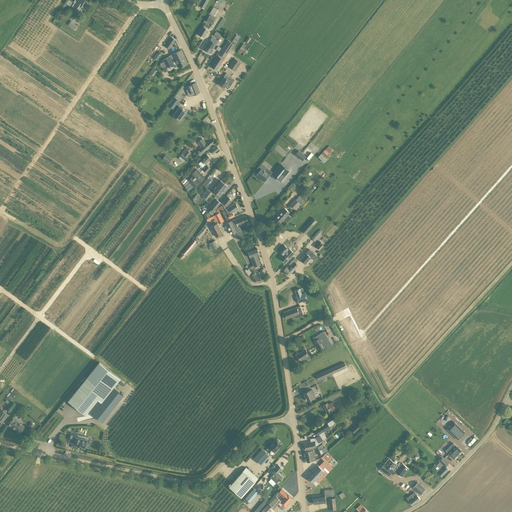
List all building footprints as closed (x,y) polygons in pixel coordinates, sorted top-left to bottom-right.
[(74,3),(72,6),(77,9),(79,6),(81,7),(85,1),(82,0),(74,0),(74,2),(74,3)] [(204,9),(208,0),(201,0),(199,6),(204,9)] [(218,9),(213,7),(209,13),(214,16),(218,9)] [(211,25),(215,18),(210,15),(206,21),(208,22),(211,25)] [(222,17),(217,28),(220,30),(226,18),(222,17)] [(75,30),(79,25),(71,21),(68,25),(75,30)] [(204,27),(203,26),(198,34),(203,38),(208,29),(210,26),(206,23),(204,27)] [(222,35),(216,31),(213,35),(219,39),(222,35)] [(232,41),(235,44),(240,37),(236,34),(232,41)] [(212,37),(204,49),(208,52),(210,53),(218,41),(212,37)] [(228,40),(217,55),(218,56),(211,66),(216,70),(223,60),(234,44),(228,40)] [(240,54),(242,51),(245,53),(246,51),(243,48),(245,45),(243,43),(237,52),(240,54)] [(167,67),(173,64),(171,62),(184,56),(181,50),(172,54),(163,59),(164,61),(167,67)] [(171,62),(173,64),(174,67),(177,66),(178,68),(188,64),(184,56),(171,62)] [(235,71),(240,63),(234,58),(228,67),(235,71)] [(151,77),(152,76),(153,76),(157,71),(153,67),(148,73),(149,74),(148,75),(151,77)] [(234,80),(231,77),(231,76),(226,73),(224,76),(219,84),(224,87),(226,85),(229,87),(234,80)] [(193,95),(199,92),(195,82),(189,85),(186,86),(187,89),(190,88),(193,95)] [(172,107),(178,100),(174,97),(169,105),(172,107)] [(173,115),(180,121),(187,112),(179,106),(173,115)] [(200,147),(195,151),(200,156),(201,155),(216,142),(212,137),(208,140),(205,142),(202,138),(197,142),(200,147)] [(214,155),(220,149),(217,145),(210,151),(214,155)] [(325,157),(333,149),(330,146),(319,156),(325,162),(328,160),(325,157)] [(184,160),(190,153),(187,150),(184,154),(182,152),(179,156),(184,160)] [(302,161),(306,156),(298,150),(295,155),(302,161)] [(171,158),(165,154),(162,158),(168,162),(171,158)] [(208,161),(211,158),(207,154),(201,160),(199,162),(200,164),(198,166),(206,173),(210,168),(207,165),(206,166),(205,165),(205,164),(208,161)] [(261,179),(264,181),(272,171),(262,163),(259,167),(261,169),(256,175),(260,177),(262,178),(261,179)] [(280,181),(289,170),(280,163),(271,174),(280,181)] [(191,175),(192,175),(187,180),(185,178),(181,181),(188,192),(194,187),(194,188),(205,177),(197,169),(191,175)] [(211,192),(215,195),(224,183),(220,180),(212,190),(211,192),(207,188),(201,196),(205,200),(211,192)] [(219,195),(220,196),(228,186),(224,183),(215,195),(218,197),(219,195)] [(303,201),(304,200),(304,201),(307,198),(301,193),(296,199),(295,198),(290,204),(295,209),(299,205),(301,206),(304,202),(303,201)] [(224,209),(227,205),(232,200),(227,196),(223,201),(222,200),(220,203),(221,203),(223,206),(224,209)] [(211,209),(209,212),(212,215),(214,212),(213,211),(220,202),(217,199),(212,205),(211,205),(209,208),(211,209)] [(234,216),(232,212),(233,212),(238,208),(235,203),(229,207),(225,210),(228,214),(228,215),(230,218),(234,216)] [(281,218),(284,215),(286,217),(285,217),(289,220),(292,218),(288,214),(290,212),(284,208),(278,215),(281,218)] [(220,211),(225,221),(228,219),(223,210),(220,211)] [(214,215),(217,221),(218,223),(224,220),(219,212),(214,215)] [(235,219),(231,221),(237,232),(238,235),(242,233),(239,225),(248,222),(245,215),(235,219)] [(285,217),(286,217),(284,215),(281,218),(278,215),(274,220),(279,225),(283,220),(287,223),(289,220),(285,217)] [(306,234),(317,221),(313,217),(312,217),(310,215),(301,225),(304,227),(301,230),(306,234)] [(237,232),(231,221),(226,223),(229,231),(231,235),(237,232)] [(222,233),(217,223),(210,227),(215,237),(222,233)] [(314,241),(322,233),(319,230),(311,238),(314,241)] [(185,255),(196,242),(194,240),(183,253),(185,255)] [(213,249),(218,246),(215,240),(210,243),(213,249)] [(319,241),(314,246),(318,249),(320,247),(320,248),(321,247),(321,246),(322,244),(321,243),(322,242),(320,240),(319,241)] [(284,245),(279,250),(283,255),(280,258),(286,262),(294,253),(289,249),(288,249),(284,245)] [(254,266),(260,264),(256,255),(259,254),(256,248),(248,251),(250,257),(251,257),(254,266)] [(315,253),(310,249),(306,253),(301,260),(305,263),(310,257),(315,253)] [(298,260),(294,257),(288,264),(291,266),(289,268),(287,266),(283,270),(289,275),(298,265),(295,262),(298,260)] [(255,272),(250,276),(254,282),(258,278),(255,272)] [(296,295),(295,296),(298,303),(308,299),(305,292),(302,293),(300,288),(294,290),(296,295)] [(300,306),(299,306),(283,312),(286,319),(295,315),(296,318),(303,315),(300,306)] [(324,346),(330,342),(324,331),(317,335),(312,338),(314,341),(313,341),(318,350),(324,346)] [(310,356),(309,353),(308,354),(305,349),(296,355),(300,361),(304,358),(305,359),(306,360),(310,357),(310,356)] [(320,374),(322,378),(342,369),(340,364),(320,374)] [(67,401),(85,415),(97,400),(101,403),(108,394),(87,377),(67,401)] [(8,396),(12,399),(18,391),(15,389),(8,396)] [(315,397),(312,389),(303,393),(307,401),(313,398),(315,397)] [(327,414),(332,412),(331,412),(336,409),(332,402),(328,404),(327,403),(323,405),(327,414)] [(25,426),(13,417),(7,424),(12,427),(17,431),(16,431),(19,433),(25,426)] [(465,432),(454,421),(447,429),(458,440),(465,432)] [(327,422),(314,430),(317,435),(330,427),(327,422)] [(357,423),(350,429),(355,434),(361,428),(357,423)] [(78,446),(81,446),(85,447),(86,444),(88,444),(90,438),(84,436),(83,439),(76,437),(76,435),(70,433),(68,440),(74,441),(74,444),(73,445),(74,445),(78,446)] [(313,447),(314,447),(316,447),(316,446),(322,441),(319,436),(314,438),(310,439),(311,441),(303,443),(305,450),(313,449),(313,447)] [(278,440),(277,441),(274,439),(268,446),(275,452),(276,450),(281,445),(280,444),(280,442),(278,440)] [(316,447),(314,447),(316,452),(318,455),(323,452),(322,448),(324,448),(322,444),(316,447)] [(462,450),(457,445),(448,456),(453,460),(462,450)] [(418,450),(414,447),(408,454),(411,456),(415,460),(419,456),(416,453),(418,450)] [(262,449),(254,458),(261,465),(269,456),(262,449)] [(314,450),(305,452),(307,461),(315,460),(314,450)] [(323,461),(318,465),(307,477),(316,485),(327,473),(326,473),(330,469),(328,467),(328,466),(331,464),(328,461),(327,460),(330,456),(326,452),(321,458),(324,461),(323,461)] [(437,465),(441,469),(437,472),(442,476),(449,469),(445,466),(448,463),(442,457),(439,461),(440,462),(437,465)] [(395,460),(394,460),(393,462),(389,458),(380,469),(388,475),(393,469),(395,471),(401,477),(409,468),(402,463),(399,466),(395,463),(397,462),(397,461),(395,460)] [(272,490),(273,488),(277,492),(281,488),(276,483),(279,480),(280,481),(283,477),(278,473),(282,468),(278,465),(271,472),(273,474),(270,478),(271,479),(266,485),(272,490)] [(246,467),(229,486),(241,497),(258,478),(246,467)] [(420,494),(425,489),(418,482),(413,487),(420,494)] [(279,507),(282,503),(285,506),(292,499),(281,488),(278,492),(278,493),(276,496),(275,495),(268,504),(262,511),(260,511),(274,511),(276,510),(274,508),(277,506),(279,507)] [(245,498),(250,502),(258,493),(254,489),(245,498)] [(412,498),(409,500),(412,505),(420,499),(415,492),(410,495),(412,498)] [(325,502),(324,495),(313,496),(314,504),(325,502)] [(259,508),(262,511),(268,504),(265,501),(259,508)]
